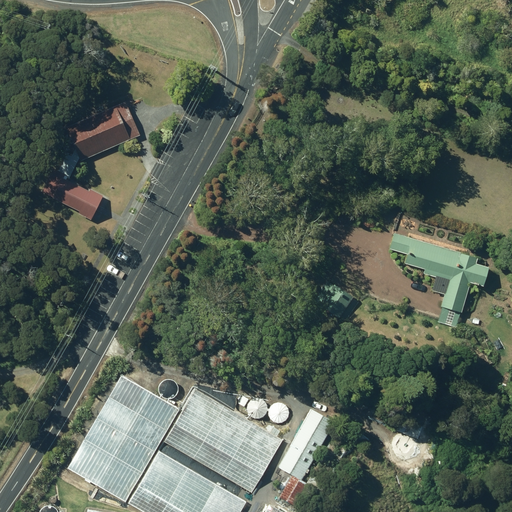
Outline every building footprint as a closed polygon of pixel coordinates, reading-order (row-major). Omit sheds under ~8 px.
[(69,126),(84,160),(142,135),(128,101),(69,126)] [(61,171),(72,177),(82,157),(71,152),(61,171)] [(81,214),(93,220),(105,195),(93,189),(92,191),(69,180),(70,177),(55,169),(44,192),(82,211),(81,214)] [(443,304),(463,310),(471,280),(476,282),(477,280),(486,283),(491,265),(477,261),(479,255),(396,231),(392,247),(410,252),(407,261),(426,266),(425,271),(451,279),(443,304)] [(316,300),(347,319),(360,299),(329,279),(316,300)] [(68,467),(126,501),(181,407),(123,373),(68,467)] [(165,441),(252,492),(283,439),(278,435),(281,429),(272,424),(268,430),(196,388),(165,441)] [(240,402),(245,405),(249,398),(244,395),(240,402)] [(256,397),(254,398),(252,399),(251,400),(250,401),(249,403),(249,405),(248,406),(248,408),(249,410),(249,412),(250,413),(252,415),(253,416),(255,417),(256,417),(258,417),(260,417),(262,417),(263,416),(265,415),(266,414),(267,413),(268,411),(269,409),(269,408),(269,406),(269,404),(268,402),(267,401),(266,400),(264,398),(263,398),(261,397),(259,397),(257,397),(256,397)] [(275,402),(274,402),(273,404),(271,405),(270,407),(270,409),(269,411),(269,413),(270,415),(270,416),(271,418),(272,420),(274,421),(276,422),(278,423),(280,423),(282,423),(283,423),(285,422),(287,421),(289,420),(290,418),(291,417),(292,415),(292,413),(292,411),(292,409),(291,407),(290,405),(289,404),(287,402),(286,401),(284,401),(282,400),(280,400),(278,401),(276,401),(275,402)] [(368,413),(386,420),(389,413),(372,405),(368,413)] [(293,507),(301,511),(329,511),(372,436),(342,420),(308,481),(303,478),(336,419),(313,406),(279,465),(293,473),(280,496),(295,504),(293,507)] [(402,417),(397,429),(419,438),(424,425),(402,417)] [(129,502),(146,511),(240,511),(247,500),(160,449),(129,502)] [(285,511),(271,503),(265,511),(285,511)]
